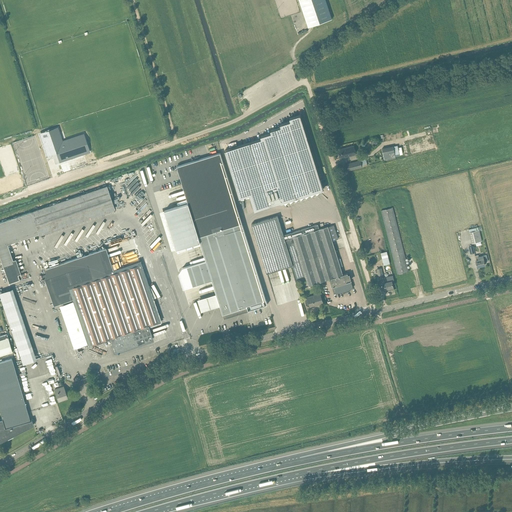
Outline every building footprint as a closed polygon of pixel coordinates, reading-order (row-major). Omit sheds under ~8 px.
[(325,0),(298,0),(308,27),(332,19),(325,0)] [(236,106),(240,114),(246,111),(242,103),(236,106)] [(320,178),(308,140),(300,115),(290,118),(291,121),(280,124),(281,127),(270,130),(271,133),(261,136),(261,139),(225,150),(239,197),(250,194),(255,210),(281,202),(281,203),(324,189),(320,177),(320,178)] [(44,138),(42,139),(46,152),(51,150),(55,149),(58,159),(59,162),(86,153),(89,152),(83,134),(62,141),(59,133),(44,138)] [(340,158),(345,157),(356,155),(354,149),(358,148),(357,145),(354,146),(343,148),(338,149),(340,158)] [(384,161),(395,158),(393,146),(382,149),(384,161)] [(188,203),(164,211),(174,241),(176,249),(200,241),(206,260),(182,268),(179,274),(183,289),(212,280),(216,294),(220,306),(222,313),(223,314),(224,318),(267,305),(266,300),(264,295),(242,223),(241,220),(220,153),(177,166),(188,203)] [(363,158),(364,160),(346,164),(348,171),(362,167),(368,165),(366,159),(367,159),(367,157),(363,158)] [(115,210),(114,206),(107,186),(0,222),(0,257),(9,283),(19,279),(18,275),(20,274),(15,259),(13,260),(7,244),(38,234),(39,236),(115,210)] [(408,271),(407,267),(392,207),(381,210),(398,274),(408,271)] [(343,275),(332,241),(338,239),(334,225),(328,227),(328,226),(320,229),(319,229),(318,224),(313,226),(283,235),(277,215),(251,224),(265,268),(267,273),(292,265),(297,278),(305,276),(308,285),(330,279),(332,286),(334,294),(339,293),(344,292),(349,290),(353,288),(351,281),(350,281),(349,280),(350,279),(349,275),(348,275),(347,273),(343,275)] [(482,241),(479,230),(478,227),(469,229),(472,243),(482,241)] [(158,322),(138,264),(114,273),(106,248),(46,268),(58,303),(75,297),(91,345),(110,338),(115,352),(153,339),(148,325),(158,322)] [(381,253),(384,265),(390,263),(387,251),(381,253)] [(483,255),(479,256),(478,255),(475,256),(476,262),(477,267),(485,265),(484,262),(488,261),(486,255),(483,256),(483,255)] [(394,290),(392,282),(392,281),(394,281),(393,276),(389,276),(383,278),(384,283),(386,291),(394,290)] [(3,292),(23,366),(28,365),(28,363),(36,361),(17,288),(3,292)] [(308,298),(305,299),(305,300),(306,305),(308,306),(310,305),(311,306),(311,305),(318,303),(319,304),(323,303),(320,294),(308,297),(308,298)] [(0,355),(12,352),(7,334),(0,335),(0,355)] [(32,420),(30,420),(12,358),(0,361),(0,411),(2,419),(0,419),(0,441),(0,442),(33,425),(32,420)] [(67,398),(63,386),(55,389),(58,400),(63,398),(63,399),(67,398)]
